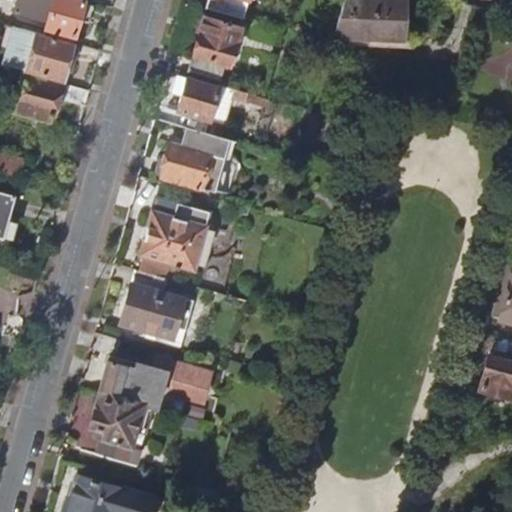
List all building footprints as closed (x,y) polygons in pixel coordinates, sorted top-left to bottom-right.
[(86,0),(17,0),(15,10),(49,19),(45,33),(72,40),(74,34),(76,35),(81,18),(90,20),(95,2),(86,0)] [(208,0),(207,6),(244,17),(248,0),(208,0)] [(406,0),(358,0),(358,40),(407,39),(406,0)] [(191,69),(221,79),(226,63),(231,64),(241,25),(205,15),(194,53),(196,53),(191,69)] [(75,63),(80,42),(72,40),(45,33),(16,25),(7,61),(63,78),(68,61),(75,63)] [(59,95),(87,103),(91,89),(63,81),(62,84),(26,73),(17,104),(53,115),(59,95)] [(217,96),(219,86),(187,77),(174,122),(207,131),(217,96)] [(220,83),(219,86),(217,96),(228,99),(230,95),(232,86),(220,83)] [(232,86),(230,95),(246,99),(247,97),(254,99),(256,93),(232,86)] [(201,186),(202,183),(213,187),(222,153),(205,148),(207,142),(194,139),(192,144),(172,138),(161,174),(201,186)] [(0,150),(0,169),(22,176),(27,158),(0,150)] [(0,236),(2,237),(15,195),(0,190),(0,236)] [(140,251),(195,267),(211,209),(156,194),(140,251)] [(164,289),(167,276),(136,267),(121,321),(173,335),(184,295),(181,294),(164,289)] [(181,294),(184,280),(167,276),(164,289),(181,294)] [(511,277),(500,319),(511,322),(511,277)] [(144,402),(151,404),(156,387),(201,399),(210,369),(156,353),(151,370),(110,358),(90,424),(105,429),(98,452),(134,462),(139,445),(131,443),(144,402)] [(480,390),(511,399),(511,362),(490,356),(480,390)] [(139,445),(151,404),(144,402),(131,443),(139,445)] [(146,511),(152,493),(79,472),(67,511),(146,511)]
